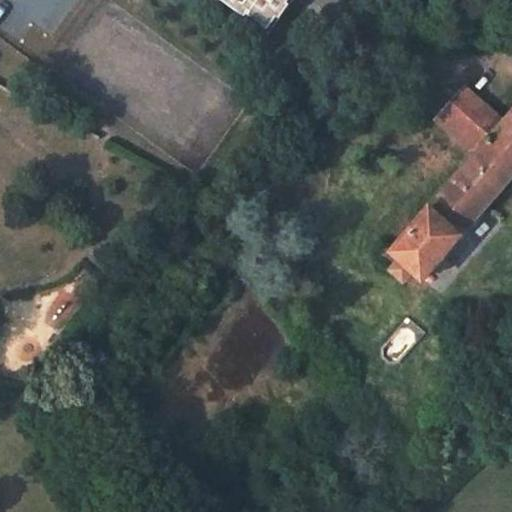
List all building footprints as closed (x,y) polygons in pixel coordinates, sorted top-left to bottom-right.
[(223,0),(245,16),(247,13),(249,10),(234,0),(223,0)] [(234,0),(249,10),(254,4),(264,11),(271,0),(234,0)] [(268,28),(287,0),(271,0),(264,11),(254,4),(249,10),(247,13),(268,28)] [(479,150),(391,252),(400,259),(413,271),(422,279),(511,175),(511,113),(505,121),(467,88),(442,116),(479,150)] [(400,259),(391,269),(403,281),(413,271),(400,259)]
